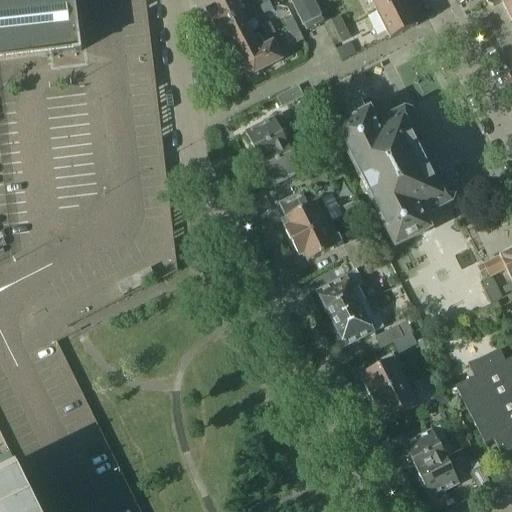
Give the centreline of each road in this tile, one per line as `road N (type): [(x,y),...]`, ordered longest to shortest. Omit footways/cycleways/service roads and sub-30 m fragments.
road 1 (residential): [(368,511),(193,164),(175,0)]
road 2 (unclassified): [(0,289),(122,218),(103,0)]
road 3 (unclassified): [(90,511),(0,329)]
road 4 (residential): [(511,159),(428,0)]
